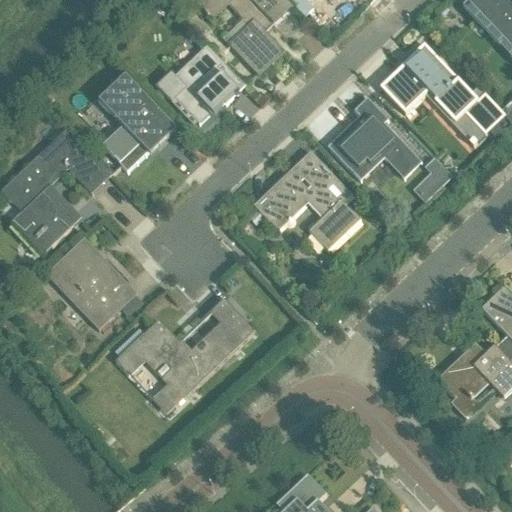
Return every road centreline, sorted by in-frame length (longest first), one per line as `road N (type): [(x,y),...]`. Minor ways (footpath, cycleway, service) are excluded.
road 1 (residential): [(213,276),(171,231),(412,0)]
road 2 (residential): [(342,392),(364,339),(511,201)]
road 3 (residential): [(168,511),(300,398),(342,392)]
road 4 (residential): [(463,511),(342,392)]
